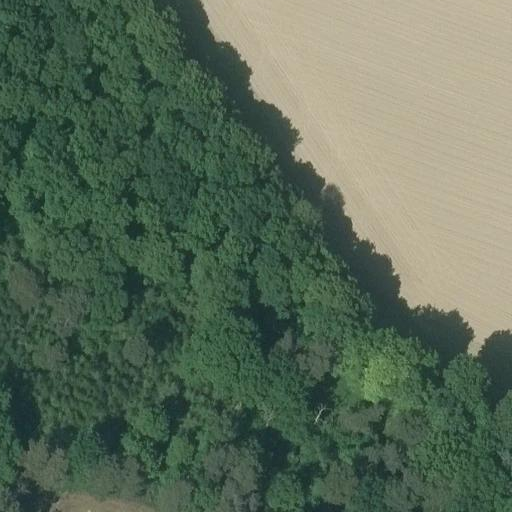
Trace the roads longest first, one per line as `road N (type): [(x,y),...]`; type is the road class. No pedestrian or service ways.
road 1 (track): [(511,452),(402,394),(137,0)]
road 2 (track): [(0,252),(402,394),(456,511)]
